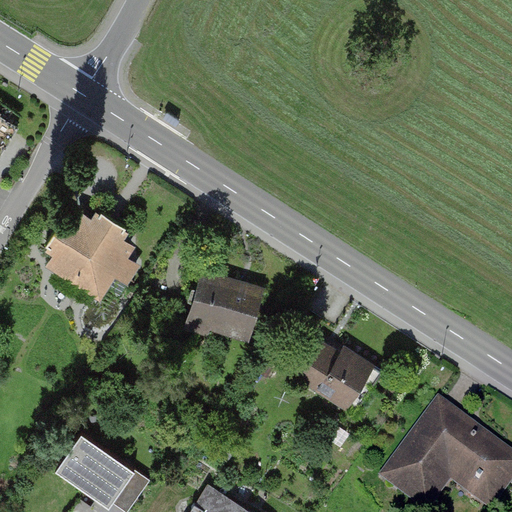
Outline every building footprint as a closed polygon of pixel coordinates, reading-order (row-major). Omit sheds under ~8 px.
[(180,123),(168,115),(165,120),(177,127),(180,123)] [(62,197),(28,254),(112,304),(146,246),(111,225),(62,197)] [(261,290),(190,271),(176,322),(247,341),(261,290)] [(373,369),(323,336),(295,378),(345,411),(373,369)] [(511,448),(454,405),(439,393),(377,475),(425,511),(426,511),(453,476),(490,504),(511,475),(511,448)] [(129,511),(153,479),(82,430),(56,468),(109,504),(111,501),(127,511),(129,511)] [(251,511),(209,486),(193,511),(251,511)]
